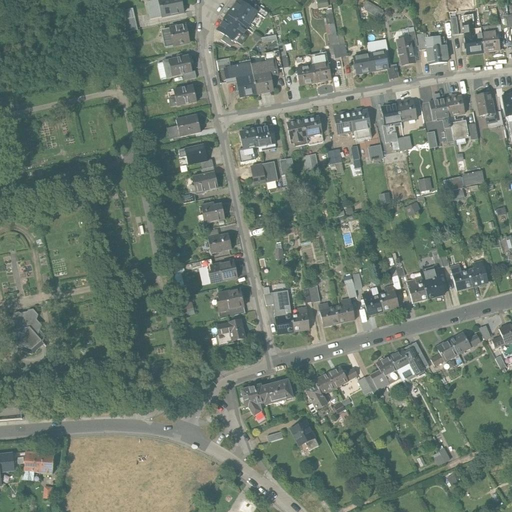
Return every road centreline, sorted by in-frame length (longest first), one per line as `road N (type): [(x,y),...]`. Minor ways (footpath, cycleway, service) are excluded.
road 1 (residential): [(511,71),(219,120)]
road 2 (residential): [(273,365),(219,120)]
road 3 (residential): [(511,300),(273,365)]
road 4 (residential): [(184,437),(102,426),(0,433)]
road 5 (residential): [(294,511),(219,452),(184,437)]
road 6 (residential): [(219,120),(205,31),(213,0)]
road 7 (residential): [(273,365),(226,382),(204,400),(184,437)]
